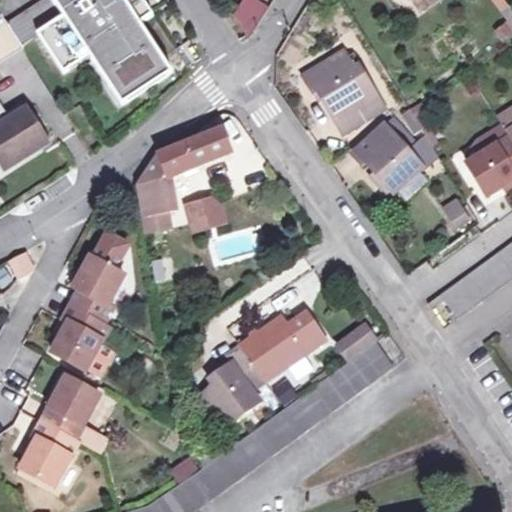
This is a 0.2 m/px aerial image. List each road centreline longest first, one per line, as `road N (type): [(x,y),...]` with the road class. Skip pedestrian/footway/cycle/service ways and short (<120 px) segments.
road 1 (unclassified): [(237,77),(511,470)]
road 2 (unclassified): [(0,242),(237,77)]
